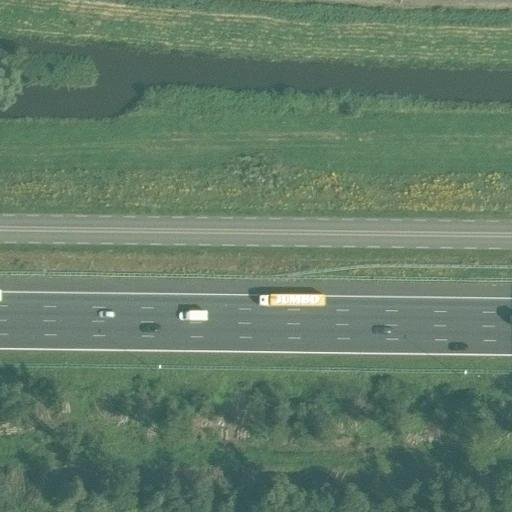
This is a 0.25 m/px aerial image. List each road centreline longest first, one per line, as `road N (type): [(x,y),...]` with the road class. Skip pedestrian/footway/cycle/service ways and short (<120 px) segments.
road 1 (motorway): [(511,327),(0,321)]
road 2 (track): [(0,149),(511,144)]
road 3 (secondary): [(511,236),(0,231)]
